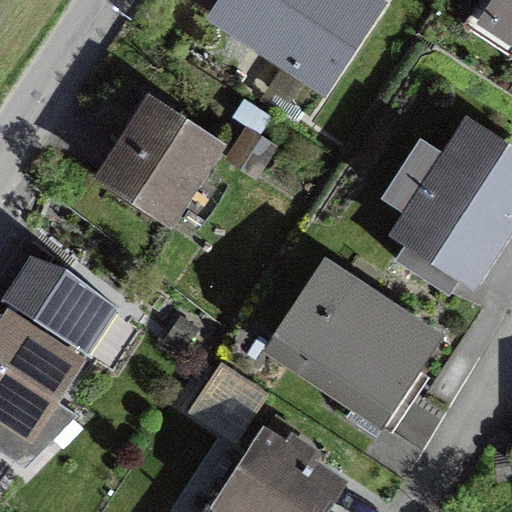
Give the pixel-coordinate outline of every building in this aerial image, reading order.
[(223,0),(217,9),(325,77),(371,4),(364,0),(223,0)] [(511,0),(497,0),(485,19),(511,37),(511,0)] [(213,147),(146,103),(104,166),(171,210),(213,147)] [(511,214),(511,141),(469,112),(446,146),(423,130),(383,189),(408,205),(397,220),(412,230),(399,250),(444,280),(456,263),(472,274),(511,214)] [(6,316),(0,326),(0,409),(2,411),(0,413),(0,450),(27,467),(46,438),(35,431),(117,304),(35,251),(3,299),(27,315),(20,325),(6,316)] [(337,266),(328,259),(269,344),(375,418),(434,333),(337,266)] [(315,511),(340,476),(263,425),(204,511),(315,511)]
